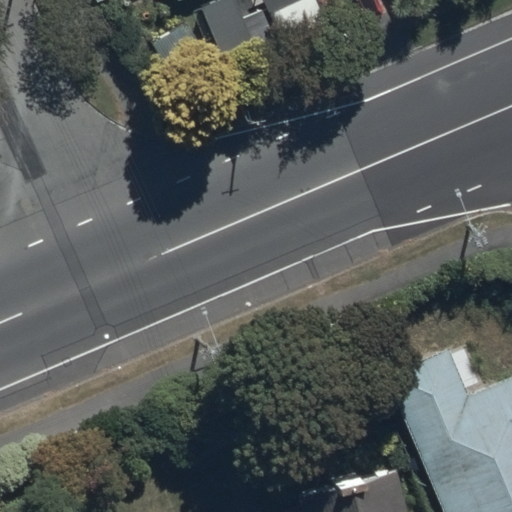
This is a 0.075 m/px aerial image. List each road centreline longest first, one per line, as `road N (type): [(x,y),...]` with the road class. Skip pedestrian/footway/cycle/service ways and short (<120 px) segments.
road 1 (secondary): [(82,285),(511,104)]
road 2 (residential): [(0,67),(82,285)]
